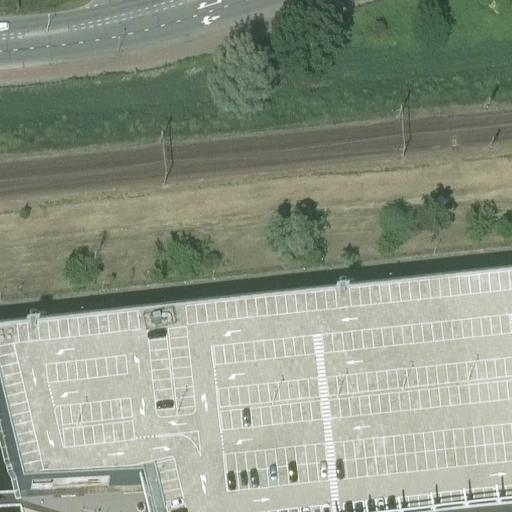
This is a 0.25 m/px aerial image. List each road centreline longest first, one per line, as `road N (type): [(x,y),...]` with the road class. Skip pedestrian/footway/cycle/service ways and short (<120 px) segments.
road 1 (unknown): [(511,311),(213,343),(188,354),(184,397)]
road 2 (unknown): [(184,397),(511,361)]
road 3 (unknown): [(191,456),(511,426)]
road 4 (tertiary): [(0,56),(130,39),(258,0)]
road 5 (unknown): [(124,398),(116,363),(80,362),(24,372),(17,409)]
road 6 (tertiary): [(162,0),(0,31)]
road 7 (unknown): [(17,409),(35,472),(128,464)]
